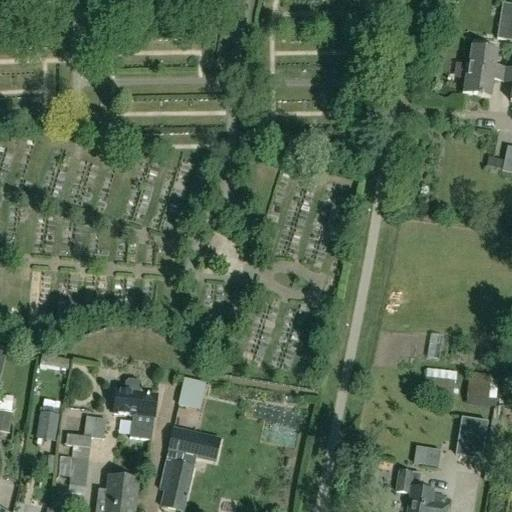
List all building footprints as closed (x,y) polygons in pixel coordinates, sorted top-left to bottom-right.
[(508,43),(511,19),(511,7),(501,5),(495,41),(508,43)] [(471,49),(464,96),(489,101),(497,53),(471,49)] [(511,175),(511,150),(506,149),(503,163),(487,160),(485,168),(501,171),(500,173),(511,175)] [(69,363),(41,358),(39,367),(67,372),(69,363)] [(425,371),(422,399),(452,402),(453,393),(461,393),(462,381),(451,380),(452,373),(425,371)] [(468,375),(465,408),(496,410),(498,382),(490,381),(490,376),(468,375)] [(177,408),(187,410),(193,384),(183,381),(177,408)] [(128,441),(148,444),(155,398),(139,397),(140,387),(137,384),(128,383),(124,386),(124,395),(115,394),(113,416),(132,418),(128,441)] [(0,434),(8,435),(11,415),(10,415),(11,404),(0,402),(0,434)] [(39,415),(36,433),(54,436),(58,419),(39,415)] [(84,490),(90,440),(104,441),(106,422),(84,419),(82,439),(66,437),(65,448),(71,448),(70,460),(59,459),(57,479),(69,480),(68,489),(84,490)] [(479,464),(485,427),(460,422),(457,444),(466,446),(464,462),(479,464)] [(172,431),(165,463),(159,493),(165,494),(161,509),(172,511),(182,511),(192,470),(194,460),(214,464),(218,442),(172,431)] [(436,472),(439,455),(414,451),(412,468),(436,472)] [(133,511),(137,483),(119,481),(120,472),(111,471),(110,479),(108,479),(106,494),(98,493),(95,511),(133,511)] [(407,511),(446,511),(448,502),(431,500),(432,495),(417,492),(419,478),(399,475),(396,495),(409,497),(407,511)] [(369,485),(351,483),(349,499),(366,502),(369,485)]
